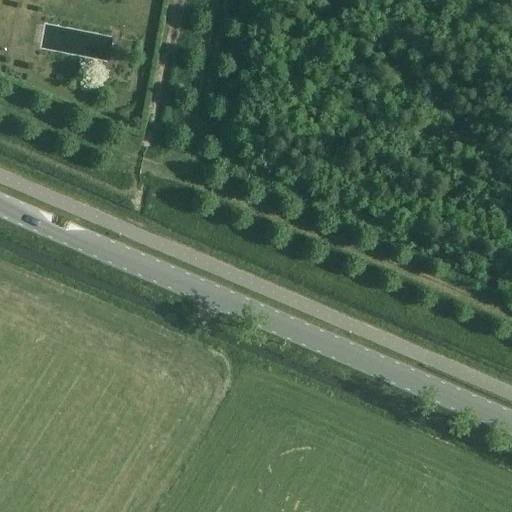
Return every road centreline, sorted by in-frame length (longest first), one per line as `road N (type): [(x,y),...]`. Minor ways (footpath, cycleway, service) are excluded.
road 1 (tertiary): [(511,425),(0,204)]
road 2 (track): [(191,160),(222,0)]
